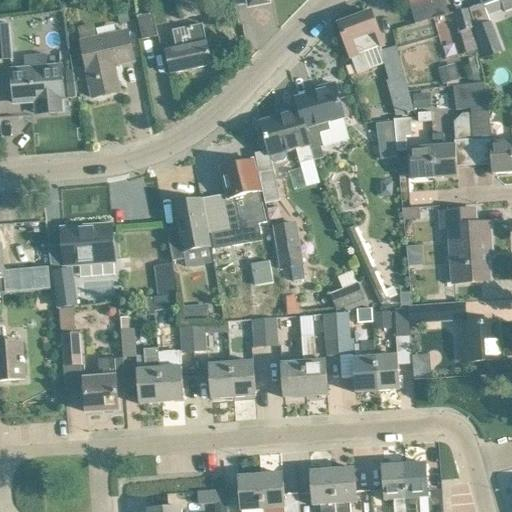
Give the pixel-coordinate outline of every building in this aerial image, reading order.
[(202,15),(198,0),(180,0),(184,19),(202,15)] [(450,16),(445,0),(408,0),(415,25),(450,16)] [(511,0),(481,0),(484,7),(501,1),(505,13),(511,10),(511,0)] [(456,14),(464,41),(474,36),(472,29),(475,29),(469,10),(456,14)] [(158,36),(153,12),(137,16),(143,39),(158,36)] [(128,13),(118,15),(120,24),(130,22),(128,13)] [(371,13),(339,25),(346,44),(354,65),(357,73),(357,74),(370,70),(364,52),(380,46),(381,46),(383,45),(378,32),(371,13)] [(8,24),(0,24),(0,59),(11,59),(8,24)] [(175,30),(179,48),(166,51),(172,75),(212,66),(203,24),(175,30)] [(502,52),(491,24),(475,30),(486,58),(502,52)] [(97,39),(81,42),(89,79),(93,99),(120,93),(120,92),(116,93),(113,78),(116,77),(114,66),(135,61),(130,42),(128,32),(97,39)] [(382,51),(381,52),(385,63),(390,81),(388,82),(397,116),(407,114),(408,115),(410,115),(409,113),(414,112),(397,47),(383,51),(382,51)] [(25,70),(12,71),(13,84),(15,104),(34,102),(48,101),(49,113),(63,112),(62,100),(64,100),(63,80),(62,67),(47,68),(46,54),(24,56),(25,70)] [(455,64),(439,69),(443,84),(459,80),(455,64)] [(354,65),(347,68),(350,76),(357,73),(354,65)] [(310,96),(297,99),(299,109),(300,109),(311,151),(312,151),(314,161),(325,158),(322,148),(351,141),(345,119),(336,84),(318,89),(319,93),(310,96)] [(74,85),(67,85),(69,99),(75,98),(74,85)] [(485,85),(453,89),(456,111),(471,109),(489,107),(485,85)] [(432,92),(414,93),(415,107),(433,107),(432,92)] [(471,109),(473,139),(475,167),(476,167),(476,162),(492,160),(493,175),(511,173),(511,142),(492,144),(489,107),(471,109)] [(286,153),(297,150),(301,164),(314,161),(312,151),(311,151),(300,109),(299,109),(287,112),(288,116),(261,123),(271,157),(272,157),(274,161),(278,163),(285,161),(287,157),(286,153)] [(432,113),(419,114),(419,122),(432,122),(432,113)] [(411,118),(394,119),(397,152),(407,151),(406,137),(413,136),(411,118)] [(394,119),(377,121),(382,160),(398,158),(397,152),(394,119)] [(444,134),(433,135),(434,148),(436,179),(458,178),(457,168),(455,146),(445,147),(444,134)] [(473,139),(455,141),(455,146),(457,168),(475,167),(473,139)] [(414,181),(436,179),(434,148),(411,149),(414,181)] [(229,231),(211,234),(213,250),(263,242),(259,226),(267,224),(260,193),(261,192),(258,180),(254,161),(221,169),(226,188),(228,197),(225,198),(225,201),(223,201),(227,220),(229,231)] [(274,170),(259,173),(266,204),(281,201),(274,170)] [(229,231),(223,201),(225,201),(224,197),(204,201),(211,234),(229,231)] [(294,199),(281,201),(283,213),(296,211),(294,199)] [(173,262),(187,260),(185,252),(211,248),(202,201),(175,206),(179,228),(167,231),(173,262)] [(421,219),(420,207),(403,209),(403,220),(421,219)] [(487,243),(491,243),(490,224),(477,225),(476,210),(440,212),(442,232),(449,232),(453,284),(490,281),(487,243)] [(298,222),(273,227),(281,270),(292,269),(294,282),(306,280),(303,267),(305,266),(298,222)] [(386,296),(378,278),(355,226),(346,231),(369,282),(381,307),(390,303),(386,296)] [(113,227),(89,228),(62,230),(65,263),(80,262),(80,267),(115,264),(113,227)] [(271,259),(252,262),(256,286),(275,282),(271,259)] [(155,297),(155,299),(177,297),(172,264),(155,266),(158,297),(155,297)] [(79,307),(74,272),(53,273),(58,309),(79,307)] [(347,312),(356,308),(349,286),(330,294),(337,312),(345,308),(347,312)] [(270,294),(239,293),(239,310),(269,311),(270,294)] [(411,293),(400,294),(401,307),(412,306),(411,293)] [(297,296),(286,296),(287,315),(300,314),(300,304),(297,304),(297,296)] [(179,308),(177,297),(155,299),(156,311),(179,308)] [(154,298),(141,299),(143,316),(155,315),(155,311),(154,298)] [(410,324),(465,321),(464,305),(409,309),(410,324)] [(108,307),(105,310),(105,315),(109,318),(113,317),(116,314),(116,309),(113,306),(108,307)] [(197,307),(184,308),(185,320),(198,319),(197,307)] [(408,308),(396,309),(398,337),(410,337),(408,308)] [(372,310),(357,310),(357,314),(358,323),(372,323),(372,313),(372,310)] [(349,313),(337,314),(340,357),(355,356),(353,339),(351,339),(349,313)] [(392,313),(374,314),(375,326),(393,326),(392,313)] [(328,358),(340,357),(337,314),(325,314),(328,358)] [(130,317),(121,318),(124,358),(137,357),(135,329),(131,329),(130,317)] [(276,319),(265,319),(267,347),(279,346),(278,329),(300,328),(300,317),(276,319)] [(255,348),(267,347),(265,319),(229,322),(230,333),(254,331),(255,348)] [(230,333),(229,322),(193,324),(195,353),(207,352),(205,334),(230,333)] [(466,343),(461,343),(463,363),(500,361),(497,323),(465,325),(466,343)] [(183,354),(195,353),(193,324),(181,325),(183,354)] [(25,364),(25,360),(23,360),(22,345),(4,346),(3,328),(0,327),(0,381),(25,380),(23,364),(25,364)] [(302,337),(304,364),(307,397),(328,396),(326,362),(318,363),(316,336),(302,337)] [(80,366),(78,337),(62,338),(65,367),(80,366)] [(354,360),(355,374),(356,394),(379,392),(377,359),(376,359),(375,342),(361,342),(362,360),(354,360)] [(161,404),(159,371),(160,371),(159,354),(158,348),(144,349),(146,372),(138,372),(141,405),(161,404)] [(182,369),(181,369),(180,352),(159,354),(160,371),(159,371),(161,404),(184,402),(182,369)] [(377,359),(379,392),(400,391),(398,357),(377,359)] [(232,366),(231,358),(210,359),(212,400),(235,399),(232,366)] [(99,381),(85,382),(87,413),(119,411),(116,377),(125,377),(123,360),(98,362),(99,381)] [(282,365),(285,399),(307,397),(304,364),(282,365)] [(254,365),(232,366),(235,399),(256,397),(254,365)] [(407,511),(420,511),(420,499),(429,498),(427,464),(404,466),(407,511)] [(407,511),(404,466),(383,467),(386,501),(394,501),(394,511),(407,511)] [(358,505),(356,489),(355,469),(332,471),(335,511),(350,511),(350,505),(358,505)] [(335,511),(332,471),(311,473),(314,508),(321,507),(321,511),(335,511)] [(286,510),(283,475),(260,476),(263,511),(286,510)] [(241,511),(253,511),(263,511),(260,476),(239,478),(241,511)] [(226,491),(198,493),(199,505),(227,503),(226,491)]
